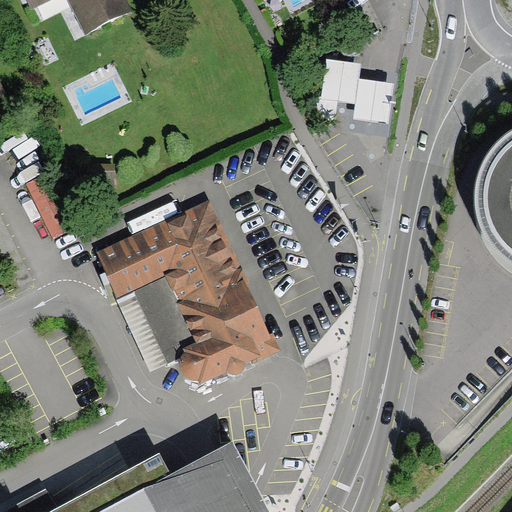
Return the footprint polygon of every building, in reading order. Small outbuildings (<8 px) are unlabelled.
[(18,0),(24,10),(44,0),(61,0),(80,35),(123,13),(115,0),(18,0)] [(357,106),(359,82),(360,69),(329,66),(325,102),(348,105),(357,106)] [(386,136),(392,86),(359,82),(357,106),(348,105),(345,131),(386,136)] [(511,161),(509,163),(495,181),(488,202),(487,225),(494,246),(508,264),(511,266),(511,161)] [(90,167),(65,166),(65,187),(90,187),(90,167)] [(51,167),(27,176),(52,240),(76,231),(51,167)] [(211,206),(99,256),(119,300),(133,293),(167,368),(182,361),(180,369),(181,376),(185,383),(190,387),(199,387),(200,390),(279,354),(211,206)] [(265,511),(232,451),(172,483),(187,511),(265,511)] [(187,511),(172,483),(161,462),(64,511),(60,511),(52,496),(19,511),(187,511)]
